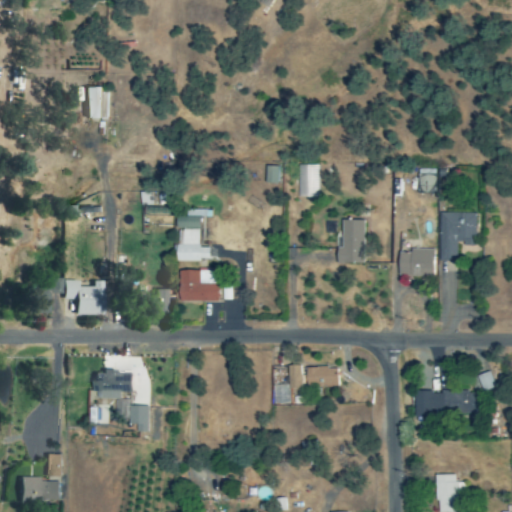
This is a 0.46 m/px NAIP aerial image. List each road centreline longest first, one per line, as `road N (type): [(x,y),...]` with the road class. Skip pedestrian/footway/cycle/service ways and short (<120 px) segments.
road 1 (residential): [(0,338),(511,340)]
road 2 (residential): [(395,511),(387,340)]
